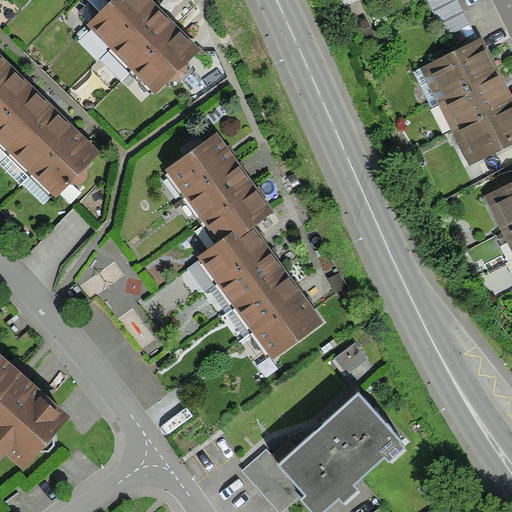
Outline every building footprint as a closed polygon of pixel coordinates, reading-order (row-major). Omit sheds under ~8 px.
[(83,0),(101,18),(119,0),(83,0)] [(142,0),(119,0),(101,18),(91,27),(111,47),(151,9),(142,0)] [(420,0),(441,37),(467,23),(454,0),(420,0)] [(151,9),(111,47),(131,68),(171,29),(151,9)] [(171,29),(131,68),(152,90),(165,77),(172,84),(186,71),(180,64),(193,52),(171,29)] [(442,102),(492,76),(476,44),(411,77),(427,109),(442,102)] [(5,71),(0,76),(0,119),(27,92),(5,71)] [(492,76),(442,102),(456,128),(506,103),(492,76)] [(27,92),(0,119),(0,142),(10,152),(49,113),(27,92)] [(511,115),(506,103),(456,128),(471,158),(511,137),(511,115)] [(49,113),(10,152),(32,173),(70,133),(49,113)] [(70,133),(32,173),(53,194),(65,182),(71,188),(86,173),(80,167),(92,155),(70,133)] [(186,197),(230,164),(211,139),(167,172),(186,197)] [(230,164),(186,197),(202,219),(247,186),(230,164)] [(247,186),(202,219),(221,245),(245,227),(266,212),(247,186)] [(511,187),(491,198),(506,228),(511,225),(511,187)] [(511,225),(506,228),(511,239),(496,247),(505,263),(511,259),(511,225)] [(245,227),(221,245),(200,260),(217,282),(261,249),(245,227)] [(261,249),(217,282),(236,307),(280,274),(261,249)] [(280,274),(236,307),(253,331),(298,298),(280,274)] [(298,298),(253,331),(271,355),(316,322),(298,298)] [(358,340),(337,358),(353,375),(373,357),(358,340)] [(47,431),(61,415),(0,362),(0,444),(20,461),(34,445),(42,452),(54,437),(47,431)] [(316,511),(397,442),(355,394),(274,464),(300,493),(316,511)] [(278,511),(300,493),(274,464),(264,452),(241,472),(275,511),(278,511)]
